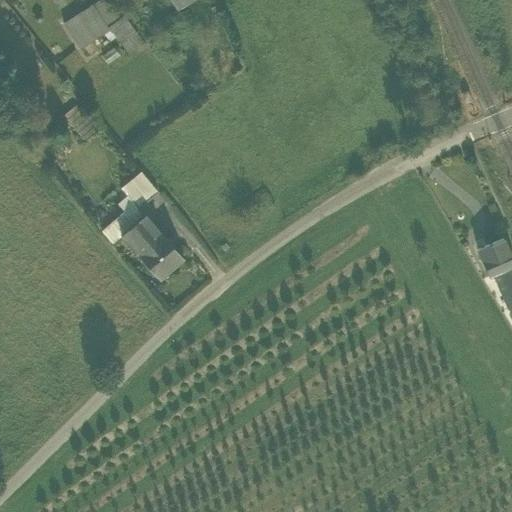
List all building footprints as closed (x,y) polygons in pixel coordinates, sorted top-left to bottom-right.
[(169,0),(175,9),(191,0),(169,0)] [(91,4),(76,14),(62,23),(79,49),(93,40),(108,30),(107,27),(91,4)] [(121,189),(127,196),(138,209),(139,208),(158,192),(141,172),(121,189)] [(120,235),(144,215),(139,208),(138,209),(127,196),(118,204),(125,212),(102,232),(112,243),(121,236),(120,235)] [(121,236),(137,254),(161,234),(144,214),(144,215),(120,235),(121,236)] [(183,259),(161,233),(161,234),(137,254),(159,280),(183,259)] [(492,275),(496,284),(511,277),(511,276),(508,267),(511,265),(511,264),(501,239),(474,250),(486,278),(492,275)]
